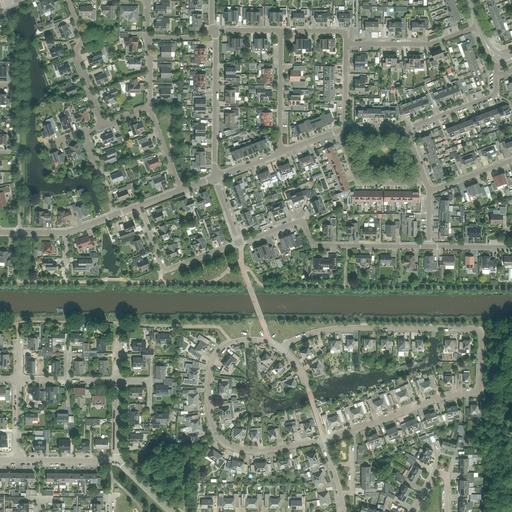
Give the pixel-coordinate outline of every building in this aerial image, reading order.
[(50,11),(45,0),(44,0),(40,2),(42,7),(38,8),(41,15),(44,14),(44,13),(50,11)] [(52,0),(45,0),(50,11),(50,12),(60,8),(57,1),(53,3),(52,0)] [(163,6),(156,6),(156,13),(166,13),(166,9),(169,9),(169,3),(163,3),(163,6)] [(445,13),(448,12),(457,9),(455,4),(446,7),(447,9),(445,10),(445,13)] [(490,13),(501,9),(500,7),(497,8),(496,5),(488,8),(490,13)] [(91,19),(96,19),(96,10),(92,10),(92,6),(88,6),(88,7),(80,7),(80,13),(82,13),(82,16),(91,16),(91,19)] [(114,19),(114,16),(114,7),(108,7),(108,8),(104,8),(103,13),(107,13),(107,19),(114,19)] [(138,20),(138,7),(121,7),(121,15),(129,15),(129,20),(130,21),(136,21),(138,20)] [(227,7),(224,7),(222,7),(222,14),(225,14),(225,21),(231,21),(231,12),(227,12),(227,7)] [(231,12),(231,21),(237,21),(237,14),(240,14),(240,7),(235,7),(235,11),(231,11),(231,12)] [(253,21),(253,12),(253,8),(243,8),(243,15),(247,15),(247,21),(253,21)] [(257,12),(253,12),(253,21),(259,21),(259,15),(263,15),(263,9),(257,8),(257,12)] [(276,21),(276,12),(272,12),(272,9),(267,9),(267,15),(270,15),(270,21),(276,21)] [(276,12),(276,21),(282,21),(282,15),(285,15),(285,9),(280,9),(280,12),(276,12)] [(447,18),(458,14),(457,9),(448,12),(450,17),(447,18)] [(492,19),(500,16),(499,12),(502,11),(501,9),(490,13),(492,19)] [(298,22),(298,13),(296,13),(296,10),(290,10),(290,16),(293,16),(293,21),(298,22)] [(298,13),(298,22),(304,22),(304,16),(307,16),(307,10),(301,10),(301,13),(298,13)] [(321,10),(316,10),(313,10),(313,16),(316,16),(316,22),(321,22),(321,10)] [(330,10),(327,10),(321,10),(321,22),(327,22),(327,16),(330,16),(330,10)] [(344,14),(341,14),(342,10),(335,10),(335,16),(338,16),(338,22),(344,22),(344,14)] [(344,14),(344,22),(349,22),(350,16),(352,16),(353,10),(347,10),(347,12),(344,12),(344,14)] [(202,14),(195,14),(195,11),(189,11),(189,16),(193,16),(193,20),(202,20),(202,14)] [(447,18),(449,23),(450,26),(457,23),(456,21),(460,19),(458,14),(447,18)] [(494,24),(505,20),(504,18),(501,19),(500,16),(492,19),(494,24)] [(371,31),(371,21),(365,21),(365,18),(362,18),(362,24),(365,24),(365,31),(371,31)] [(371,21),(371,31),(378,31),(378,24),(381,24),(381,18),(378,18),(378,21),(371,21)] [(395,31),(395,22),(391,22),(391,18),(385,18),(385,24),(388,24),(388,31),(395,31)] [(395,22),(395,31),(401,31),(401,25),(405,25),(405,18),(401,18),(401,22),(395,22)] [(418,23),(414,23),(414,18),(409,18),(408,25),(412,25),(412,31),(418,31),(418,23)] [(162,23),(156,23),(155,30),(166,30),(166,26),(169,26),(169,19),(162,19),(162,23)] [(418,23),(418,31),(425,31),(425,25),(428,25),(428,19),(425,19),(418,19),(418,23)] [(202,27),(202,20),(193,20),(193,24),(189,24),(189,30),(198,30),(198,27),(202,27)] [(496,30),(504,27),(503,24),(506,22),(505,20),(494,24),(496,30)] [(68,28),(66,24),(63,25),(62,21),(54,24),(56,29),(58,28),(62,38),(69,35),(67,29),(68,28)] [(498,35),(509,31),(508,29),(505,31),(504,27),(496,30),(498,35)] [(509,31),(498,35),(501,41),(508,38),(511,37),(510,33),(509,31)] [(137,46),(137,38),(128,37),(128,34),(120,33),(120,38),(126,38),(126,45),(129,45),(129,50),(136,51),(136,46),(137,46)] [(235,38),(229,38),(229,45),(226,45),(226,51),(235,51),(235,38)] [(241,38),(235,38),(235,51),(244,51),(244,45),(241,45),(241,38)] [(261,51),(261,39),(255,39),(255,45),(252,45),(252,51),(261,51)] [(261,51),(267,51),(270,51),(270,45),(267,45),(267,39),(261,39),(261,51)] [(302,39),(296,39),(296,44),(293,44),(293,51),(296,51),(296,53),(302,53),(302,49),(302,39)] [(311,42),(308,42),(308,39),(302,39),(302,49),(306,49),(306,51),(311,52),(311,42)] [(326,49),(326,39),(320,39),(320,45),(317,45),(317,52),(322,52),(322,49),(326,49)] [(335,39),(332,39),(326,39),(326,49),(330,49),(330,52),(335,52),(335,39)] [(460,53),(463,51),(471,48),(470,43),(465,45),(464,42),(457,45),(460,53)] [(172,47),(172,43),(158,43),(158,47),(161,47),(161,52),(171,52),(171,47),(172,47)] [(64,53),(61,45),(56,47),(54,44),(46,44),(48,50),(50,50),(52,57),(64,53)] [(195,55),(206,55),(206,48),(198,48),(198,46),(191,46),(191,50),(195,50),(195,55)] [(465,57),(473,53),(471,48),(463,51),(465,57)] [(94,57),(88,60),(91,67),(103,62),(103,61),(106,60),(105,56),(102,55),(105,54),(103,49),(100,49),(92,52),(94,57)] [(436,51),(439,60),(444,58),(445,62),(448,60),(446,53),(443,54),(441,49),(436,51)] [(437,60),(439,60),(436,51),(431,53),(433,58),(429,59),(432,66),(438,64),(437,60)] [(171,57),(171,52),(161,52),(161,57),(158,57),(158,60),(172,60),(172,57),(171,57)] [(467,62),(475,58),(473,53),(465,57),(467,62)] [(206,61),(206,55),(195,55),(195,59),(191,59),(191,64),(198,64),(198,61),(206,61)] [(367,55),(360,55),(355,55),(355,63),(367,63),(367,55)] [(391,64),(391,55),(385,55),(385,60),(382,60),(382,68),(386,68),(386,64),(391,64)] [(391,68),(399,68),(399,60),(396,60),(396,55),(391,55),(391,64),(391,68)] [(414,68),(414,55),(409,55),(409,61),(406,60),(406,68),(409,68),(414,68)] [(414,55),(414,68),(423,68),(424,61),(420,61),(420,55),(414,55)] [(129,67),(140,67),(140,61),(134,61),(134,57),(126,57),(126,61),(129,61),(129,67)] [(469,67),(477,64),(475,58),(467,62),(469,67)] [(0,66),(0,76),(7,76),(7,70),(10,70),(10,62),(3,62),(3,67),(0,66)] [(367,72),(367,63),(355,63),(355,72),(367,72)] [(59,70),(61,75),(71,71),(68,64),(58,68),(57,64),(53,66),(56,71),(59,70)] [(172,64),(163,64),(158,64),(158,68),(161,68),(161,73),(171,73),(171,68),(172,68),(172,64)] [(471,72),(479,69),(477,64),(469,67),(471,72)] [(226,74),(235,74),(235,71),(240,71),(240,65),(232,65),(232,68),(226,68),(226,74)] [(261,75),(272,75),(272,69),(265,69),(265,66),(257,66),(257,70),(258,70),(258,75),(261,75)] [(300,76),(300,77),(301,77),(301,71),(305,71),(305,66),(293,66),(293,70),(291,70),(291,76),(300,76)] [(100,76),(95,78),(98,85),(108,81),(107,77),(110,76),(107,67),(102,69),(103,73),(100,75),(100,76)] [(473,77),(481,74),(479,69),(471,72),(473,77)] [(198,72),(191,72),(191,76),(193,76),(193,81),(206,81),(206,74),(198,74),(198,72)] [(171,78),(171,73),(161,73),(161,78),(158,78),(158,81),(172,81),(172,78),(171,78)] [(235,78),(235,74),(226,74),(226,81),(232,81),(232,84),(240,84),(240,78),(235,78)] [(475,82),(483,79),(481,74),(473,77),(475,82)] [(272,81),(272,75),(261,75),(261,80),(257,80),(257,84),(265,84),(265,81),(272,81)] [(291,76),(290,76),(290,82),(292,82),(292,86),(304,86),(304,81),(300,81),(300,77),(300,76),(291,76)] [(355,85),(364,85),(364,82),(367,82),(367,77),(360,77),(360,80),(355,80),(355,85)] [(126,85),(126,92),(129,92),(140,93),(140,85),(137,85),(137,79),(131,79),(131,85),(129,85),(126,85)] [(474,88),(477,87),(485,84),(483,79),(475,82),(472,83),(474,88)] [(459,88),(461,87),(459,80),(456,81),(457,84),(452,86),(455,95),(460,93),(459,88)] [(193,85),(191,85),(191,90),(198,90),(198,87),(205,87),(206,81),(193,81),(193,85)] [(68,96),(77,92),(76,91),(77,88),(75,87),(74,85),(72,86),(71,82),(66,84),(66,85),(61,87),(62,91),(64,92),(66,91),(68,96)] [(172,85),(163,85),(158,85),(158,89),(161,89),(161,94),(170,94),(171,89),(172,89),(172,85)] [(364,89),(364,85),(355,85),(355,91),(360,91),(360,94),(368,94),(368,89),(364,89)] [(451,97),(447,88),(446,85),(444,86),(445,89),(442,90),(446,99),(451,97)] [(451,97),(455,95),(452,86),(447,88),(451,97)] [(226,96),(235,96),(235,93),(239,93),(239,87),(232,87),(232,90),(226,90),(226,96)] [(110,102),(111,104),(117,102),(115,95),(118,94),(116,88),(110,90),(111,94),(103,97),(105,100),(104,102),(106,103),(107,104),(110,102)] [(432,92),(430,88),(428,89),(431,99),(434,98),(436,102),(441,100),(437,91),(433,93),(432,92)] [(272,100),(272,92),(265,92),(265,89),(257,89),(257,96),(261,96),(261,100),(272,100)] [(289,100),(300,100),(300,95),(305,95),(308,95),(308,90),(305,90),(293,90),(293,95),(290,94),(290,100),(289,100)] [(442,90),(437,91),(441,100),(446,99),(442,90)] [(426,96),(421,98),(424,107),(429,105),(428,100),(430,99),(428,93),(425,94),(426,96)] [(0,94),(0,104),(6,104),(6,108),(10,108),(10,101),(7,101),(7,94),(0,94)] [(170,99),(170,94),(161,94),(161,99),(158,99),(158,102),(171,102),(171,99),(170,99)] [(195,106),(205,107),(205,100),(200,100),(200,96),(192,96),(192,102),(195,102),(195,106)] [(234,100),(235,96),(226,96),(225,103),(231,103),(231,106),(238,106),(238,100),(234,100)] [(419,108),(424,107),(421,98),(416,99),(419,108)] [(414,110),(419,108),(416,99),(411,101),(414,110)] [(300,101),(300,100),(289,100),(289,106),(292,106),(292,110),(304,110),(304,105),(299,105),(299,101),(300,101)] [(410,112),(414,110),(411,101),(406,103),(410,112)] [(402,103),(398,105),(399,111),(403,109),(405,114),(410,112),(406,103),(403,104),(402,103)] [(511,111),(509,105),(507,106),(507,105),(501,107),(505,115),(510,113),(509,111),(511,111)] [(205,113),(205,107),(195,106),(195,113),(193,113),(193,117),(201,117),(201,113),(205,113)] [(354,110),(354,117),(357,117),(363,117),(363,106),(361,106),(361,109),(357,109),(357,110),(354,110)] [(500,117),(505,115),(501,107),(496,109),(500,117)] [(495,119),(500,117),(496,109),(491,111),(495,119)] [(59,119),(64,130),(71,127),(69,120),(72,119),(68,110),(65,111),(64,113),(65,116),(59,119)] [(225,119),(234,119),(234,116),(238,116),(238,110),(231,110),(231,113),(225,113),(225,119)] [(261,119),(272,119),(272,113),(264,113),(264,110),(257,110),(257,114),(261,114),(261,119)] [(81,120),(82,123),(89,120),(86,111),(79,113),(79,114),(74,116),(76,122),(81,120)] [(489,121),(495,119),(491,111),(486,112),(489,121)] [(484,123),(489,121),(486,112),(481,114),(484,123)] [(322,115),(326,125),(329,124),(328,123),(333,121),(330,113),(327,114),(326,113),(322,115)] [(479,125),(484,123),(481,114),(476,116),(479,125)] [(323,127),(326,125),(322,115),(318,116),(318,117),(315,119),(318,127),(322,125),(323,127)] [(474,126),(479,125),(476,116),(471,118),(471,119),(472,119),(474,127),(474,126)] [(42,132),(44,137),(54,133),(52,126),(55,125),(53,118),(46,120),(47,124),(43,126),(45,130),(42,132)] [(234,123),(234,119),(225,119),(225,126),(231,126),(231,129),(238,129),(238,123),(234,123)] [(272,119),(261,119),(257,119),(257,123),(257,128),(264,128),(264,125),(272,125),(272,119)] [(313,129),(318,127),(315,119),(311,120),(310,119),(306,120),(310,131),(313,130),(313,129)] [(475,128),(474,126),(474,127),(472,119),(471,119),(467,121),(470,130),(470,129),(471,132),(473,131),(472,129),(475,128)] [(307,132),(310,131),(306,120),(302,122),(303,123),(299,125),(302,133),(307,131),(307,132)] [(465,131),(470,130),(467,121),(461,123),(465,131)] [(140,132),(145,130),(142,123),(138,124),(137,123),(130,126),(133,135),(141,133),(140,132)] [(195,133),(205,133),(205,126),(200,126),(200,123),(192,123),(192,129),(195,129),(195,133)] [(460,133),(465,131),(461,123),(456,125),(460,133)] [(297,134),(302,133),(299,125),(295,126),(295,125),(290,126),(294,137),(298,136),(297,134)] [(454,135),(460,133),(456,125),(451,127),(454,135)] [(449,137),(454,135),(451,127),(446,129),(443,130),(446,136),(449,135),(449,137)] [(104,144),(115,140),(112,133),(101,137),(104,144)] [(205,139),(205,133),(195,133),(195,136),(192,136),(192,142),(200,142),(200,139),(205,139)] [(431,140),(430,137),(432,136),(431,133),(428,134),(429,135),(421,138),(423,143),(431,140)] [(262,137),(259,138),(260,140),(260,141),(264,149),(269,147),(267,142),(270,141),(267,135),(262,137)] [(141,144),(144,151),(153,147),(151,140),(149,141),(147,137),(138,140),(139,145),(141,144)] [(264,149),(260,141),(257,142),(256,139),(254,140),(255,142),(258,151),(264,149)] [(431,140),(423,143),(425,148),(433,145),(435,144),(433,139),(431,140)] [(258,151),(255,142),(252,144),(251,140),(249,141),(253,153),(258,151)] [(248,155),(253,153),(249,141),(244,143),(248,155)] [(511,150),(511,146),(510,142),(505,143),(504,141),(501,142),(504,148),(506,147),(508,152),(511,150)] [(248,155),(244,143),(239,145),(243,156),(248,155)] [(81,154),(77,144),(70,147),(71,149),(65,151),(68,158),(73,156),(73,157),(81,154)] [(427,153),(435,150),(437,149),(435,144),(433,145),(425,148),(427,153)] [(488,147),(492,158),(497,156),(495,151),(498,150),(496,144),(488,147)] [(238,158),(243,156),(239,145),(234,146),(238,158)] [(233,160),(238,158),(234,146),(226,149),(228,156),(231,155),(233,160)] [(323,156),(335,151),(333,146),(325,149),(326,152),(322,154),(323,156)] [(487,160),(492,158),(488,147),(480,150),(482,156),(485,155),(487,160)] [(107,156),(103,157),(106,164),(116,161),(115,156),(117,155),(115,149),(106,152),(107,156)] [(196,158),(205,158),(205,152),(199,152),(199,149),(192,149),(192,154),(196,154),(196,158)] [(428,158),(437,155),(435,150),(427,153),(428,158)] [(59,155),(58,151),(51,154),(52,157),(51,158),(53,163),(58,161),(58,163),(66,160),(63,153),(59,155)] [(329,160),(337,157),(335,151),(323,156),(324,158),(328,156),(329,160)] [(466,155),(470,166),(476,164),(474,159),(476,158),(474,152),(466,155)] [(466,155),(461,157),(460,154),(457,155),(461,164),(463,163),(465,168),(470,166),(466,155)] [(304,157),(307,165),(310,164),(312,168),(317,166),(314,159),(312,160),(310,155),(304,157)] [(430,163),(439,160),(437,155),(428,158),(430,163)] [(150,168),(160,165),(157,158),(151,160),(149,157),(143,159),(145,164),(147,171),(148,171),(150,170),(151,169),(150,168)] [(304,167),(307,165),(304,157),(299,159),(300,164),(297,166),(300,173),(306,171),(304,167)] [(327,167),(339,162),(337,157),(329,160),(330,163),(326,164),(327,167)] [(205,165),(205,158),(196,158),(196,162),(192,162),(192,167),(199,167),(199,165),(205,165)] [(432,168),(442,165),(441,160),(439,160),(430,163),(432,168)] [(333,171),(341,167),(339,162),(327,167),(328,169),(332,167),(333,171)] [(288,177),(296,173),(294,167),(291,168),(289,163),(283,165),(287,173),(286,173),(288,177)] [(283,174),(286,173),(287,173),(283,165),(278,167),(280,172),(277,173),(279,180),(285,178),(283,174)] [(442,170),(441,168),(443,167),(442,165),(432,168),(434,174),(442,170)] [(331,177),(343,173),(341,167),(333,171),(334,174),(331,175),(331,177)] [(117,173),(111,175),(113,183),(124,179),(123,177),(126,176),(124,170),(117,173)] [(442,170),(434,174),(436,179),(444,176),(442,170)] [(267,184),(270,183),(276,181),(273,175),(270,176),(268,171),(263,173),(267,184)] [(259,187),(267,184),(263,173),(257,175),(259,180),(256,181),(259,187)] [(337,181),(345,178),(343,173),(331,177),(332,180),(336,178),(337,181)] [(499,175),(502,184),(506,183),(507,186),(511,185),(510,178),(507,179),(505,173),(499,175)] [(160,185),(167,183),(164,176),(162,177),(160,174),(150,177),(152,181),(153,180),(157,189),(161,187),(160,185)] [(496,186),(502,184),(499,175),(493,177),(495,183),(491,185),(494,191),(497,189),(496,186)] [(335,188),(347,184),(345,178),(337,181),(338,185),(335,186),(335,188)] [(233,193),(242,190),(239,184),(243,183),(242,180),(236,182),(237,185),(231,187),(233,193)] [(472,185),(475,194),(478,193),(480,197),(486,195),(483,186),(479,187),(478,183),(472,185)] [(346,191),(350,189),(347,184),(335,188),(336,190),(340,189),(341,192),(346,191)] [(472,196),(475,194),(472,185),(466,188),(467,192),(464,193),(467,202),(473,200),(472,196)] [(119,193),(117,194),(119,200),(129,196),(127,190),(128,190),(127,186),(118,190),(119,193)] [(4,193),(10,192),(9,187),(1,188),(1,192),(0,192),(0,206),(7,205),(4,193)] [(235,199),(244,196),(242,190),(233,193),(235,199)] [(309,198),(311,192),(307,190),(296,194),(299,202),(305,200),(303,195),(305,194),(306,197),(309,198)] [(320,195),(317,196),(315,191),(312,190),(311,192),(309,198),(311,199),(314,198),(315,200),(310,202),(312,208),(324,203),(322,200),(322,198),(322,197),(321,196),(320,195)] [(203,204),(210,202),(206,191),(199,194),(201,198),(196,199),(199,205),(203,204)] [(347,193),(346,191),(341,192),(336,194),(339,197),(340,199),(346,197),(348,194),(347,193)] [(299,202),(296,194),(293,195),(292,192),(285,194),(288,200),(291,199),(293,204),(299,202)] [(448,206),(448,200),(452,200),(452,194),(448,194),(448,197),(439,197),(439,202),(441,202),(441,206),(448,206)] [(244,196),(235,199),(238,205),(244,203),(245,206),(251,204),(250,201),(246,202),(244,196)] [(195,206),(192,200),(187,202),(186,199),(179,201),(183,212),(190,209),(189,208),(195,206)] [(275,204),(279,215),(285,213),(283,208),(286,207),(283,200),(275,204)] [(324,203),(312,208),(314,214),(316,213),(317,216),(326,212),(324,207),(322,208),(320,205),(324,204),(324,203)] [(80,218),(87,215),(83,204),(76,207),(75,204),(71,205),(74,212),(77,211),(80,218)] [(273,217),(279,215),(275,204),(266,207),(270,216),(273,215),(273,217)] [(439,209),(439,214),(441,214),(441,217),(450,217),(450,215),(450,211),(448,211),(448,206),(441,206),(441,209),(439,209)] [(243,220),(252,217),(249,211),(253,210),(252,207),(246,209),(247,212),(241,214),(243,220)] [(490,214),(490,224),(502,224),(502,216),(506,216),(506,207),(499,207),(499,214),(490,214)] [(157,213),(152,215),(155,222),(164,218),(162,212),(164,211),(162,208),(156,210),(157,213)] [(66,211),(58,211),(58,223),(66,223),(66,219),(68,218),(72,217),(70,211),(66,212),(66,211)] [(51,220),(51,212),(44,212),(36,212),(35,223),(43,223),(43,220),(51,220)] [(253,227),(259,225),(255,216),(252,217),(243,220),(245,226),(252,224),(253,227)] [(439,219),(439,225),(441,225),(441,228),(448,228),(448,222),(450,223),(450,219),(450,217),(441,217),(441,219),(439,219)] [(323,235),(331,235),(331,227),(335,227),(336,218),(331,218),(330,225),(323,225),(323,235)] [(408,236),(416,236),(417,221),(414,221),(414,218),(406,218),(406,221),(408,221),(408,236)] [(379,231),(380,220),(374,220),(374,227),(364,227),(364,236),(369,236),(369,235),(371,235),(371,236),(376,236),(376,231),(379,231)] [(386,225),(386,236),(395,236),(395,228),(399,229),(400,221),(395,221),(395,225),(386,225)] [(126,232),(119,234),(121,238),(135,233),(133,229),(136,228),(133,222),(123,226),(126,232)] [(357,230),(358,223),(350,223),(350,226),(347,226),(347,236),(354,236),(354,230),(357,230)] [(476,225),(475,224),(470,224),(469,225),(468,226),(465,226),(465,233),(469,233),(469,237),(480,237),(480,228),(477,228),(477,226),(477,225),(476,225)] [(162,231),(159,232),(161,239),(163,238),(164,240),(169,239),(169,236),(171,235),(168,229),(167,229),(166,225),(160,227),(162,231)] [(211,226),(207,228),(210,235),(212,241),(216,239),(218,242),(224,240),(224,239),(221,230),(214,233),(214,234),(211,226)] [(448,234),(448,228),(441,228),(440,231),(439,231),(439,237),(451,237),(451,234),(448,234)] [(295,238),(293,239),(291,234),(285,237),(290,248),(294,247),(295,248),(301,246),(298,237),(295,238)] [(206,247),(204,242),(205,242),(204,240),(202,237),(199,238),(198,235),(193,237),(192,236),(189,237),(193,248),(198,246),(199,249),(206,247)] [(90,247),(96,245),(93,238),(89,239),(88,236),(80,239),(75,240),(76,243),(75,244),(75,245),(76,247),(77,247),(78,249),(89,245),(90,247)] [(130,243),(131,245),(134,244),(137,250),(143,248),(140,239),(135,241),(134,237),(122,241),(123,245),(130,243)] [(290,248),(285,237),(279,239),(282,245),(278,247),(281,254),(285,252),(284,252),(290,250),(290,248)] [(57,256),(57,248),(53,248),(53,247),(52,246),(52,245),(51,243),(50,244),(49,243),(46,243),(45,243),(44,243),(43,244),(43,245),(43,246),(43,253),(50,253),(50,256),(57,256)] [(170,250),(166,251),(168,258),(179,254),(176,248),(179,247),(177,243),(174,244),(174,243),(168,246),(170,250)] [(272,246),(269,247),(267,243),(261,246),(264,255),(267,254),(269,259),(276,256),(272,246)] [(260,257),(264,255),(261,246),(254,248),(256,254),(253,255),(256,263),(261,261),(260,257)] [(8,251),(0,251),(0,257),(0,258),(0,262),(0,261),(0,262),(5,262),(5,266),(11,266),(11,260),(8,260),(8,251)] [(336,269),(336,255),(330,255),(330,260),(322,260),(322,259),(314,259),(314,269),(322,269),(322,267),(329,267),(329,269),(336,269)] [(366,264),(366,263),(371,263),(371,260),(371,258),(370,258),(370,255),(364,255),(364,257),(361,257),(361,255),(355,255),(355,263),(360,263),(360,264),(361,265),(361,266),(362,266),(363,266),(363,267),(364,266),(365,266),(366,265),(366,264)] [(147,259),(142,261),(141,256),(133,259),(136,267),(138,266),(140,271),(144,270),(144,269),(150,267),(147,259)] [(391,256),(380,256),(380,263),(390,263),(390,266),(396,266),(396,259),(390,259),(391,256)] [(412,271),(417,271),(418,264),(414,264),(414,256),(406,256),(406,259),(403,259),(403,265),(406,265),(406,268),(412,268),(412,271)] [(436,270),(436,262),(433,262),(433,256),(425,256),(425,259),(424,259),(424,267),(431,267),(431,270),(436,270)] [(439,261),(439,268),(444,268),(444,265),(454,265),(454,257),(447,257),(447,256),(443,256),(443,261),(439,261)] [(474,257),(465,256),(465,268),(473,268),(473,273),(477,273),(477,264),(473,264),(474,257)] [(502,265),(504,265),(511,265),(511,256),(502,257),(502,265)] [(496,270),(496,267),(496,260),(490,260),(490,257),(482,257),(482,267),(489,267),(489,270),(496,270)] [(52,260),(43,260),(43,266),(47,266),(46,270),(50,270),(50,271),(53,271),(53,270),(56,270),(57,263),(52,263),(52,260)] [(86,266),(92,266),(92,260),(79,260),(79,263),(75,263),(74,271),(86,271),(86,266)] [(169,334),(158,334),(158,332),(154,332),(154,340),(157,340),(157,343),(161,343),(161,342),(169,342),(169,343),(169,334)] [(53,338),(49,338),(49,348),(52,348),(53,345),(65,345),(65,334),(53,333),(53,338)] [(83,342),(83,334),(71,334),(71,342),(83,342)] [(198,346),(206,351),(209,346),(208,345),(211,342),(199,334),(197,339),(201,341),(198,346)] [(38,350),(38,338),(30,338),(30,350),(38,350)] [(98,350),(104,350),(106,350),(106,338),(98,338),(98,350)] [(353,338),(347,338),(347,348),(353,348),(358,348),(358,341),(353,341),(353,338)] [(375,351),(375,345),(375,340),(370,340),(370,338),(364,338),(364,348),(367,348),(367,351),(375,351)] [(387,339),(381,338),(381,348),(384,348),(384,351),(392,352),(392,342),(387,342),(387,339)] [(398,345),(398,352),(409,352),(409,342),(404,342),(404,339),(398,339),(398,341),(397,342),(397,343),(397,344),(397,345),(398,345)] [(416,352),(416,349),(416,348),(422,348),(422,339),(416,339),(416,342),(412,342),(412,352),(416,352)] [(451,339),(445,339),(445,342),(444,342),(444,343),(444,344),(444,345),(445,346),(445,349),(448,349),(448,352),(455,352),(455,346),(456,346),(456,340),(451,340),(451,339)] [(463,342),(459,342),(459,349),(460,349),(460,353),(466,353),(466,349),(469,349),(470,339),(464,339),(463,342)] [(336,340),(330,340),(330,343),(329,344),(329,345),(329,346),(330,347),(330,350),(334,349),(334,353),(340,352),(340,346),(341,346),(341,340),(336,341),(336,340)] [(150,354),(150,350),(146,350),(146,342),(141,342),(134,342),(133,342),(133,351),(142,351),(142,354),(150,354)] [(203,355),(206,351),(198,346),(195,350),(191,347),(188,351),(200,359),(202,355),(203,355)] [(312,349),(310,351),(308,348),(300,353),(303,358),(306,356),(308,360),(317,355),(313,350),(312,349)] [(264,362),(261,365),(267,370),(273,362),(269,359),(271,357),(266,353),(261,360),(264,362)] [(0,368),(2,368),(2,365),(9,365),(9,363),(9,362),(9,354),(0,354),(0,368)] [(133,358),(133,367),(133,370),(145,370),(145,367),(145,358),(145,357),(150,357),(150,354),(142,354),(142,358),(133,358)] [(226,360),(233,365),(236,361),(237,362),(240,358),(234,354),(232,357),(229,355),(226,360)] [(35,361),(31,361),(31,356),(26,356),(26,361),(27,361),(27,373),(35,373),(35,361)] [(320,374),(319,369),(321,368),(319,365),(322,363),(318,357),(310,363),(312,366),(310,368),(315,376),(320,374)] [(59,361),(59,358),(56,358),(56,361),(52,361),(52,373),(60,373),(60,361),(59,361)] [(108,372),(108,360),(100,360),(100,372),(108,372)] [(230,370),(233,365),(226,360),(222,364),(225,366),(222,369),(227,374),(230,370)] [(83,373),(83,361),(75,361),(75,373),(83,373)] [(280,362),(274,369),(278,373),(277,373),(281,376),(286,371),(282,368),(284,366),(280,362)] [(189,374),(199,375),(199,370),(198,369),(199,365),(185,364),(185,368),(187,369),(187,374),(189,374)] [(164,382),(172,382),(172,378),(165,378),(165,374),(165,367),(165,366),(156,366),(156,378),(164,378),(164,382)] [(463,374),(459,373),(459,380),(463,381),(463,383),(469,384),(469,374),(463,374)] [(198,381),(199,375),(189,374),(189,379),(184,379),(183,383),(197,385),(197,380),(198,381)] [(425,382),(428,391),(433,389),(433,388),(437,387),(432,374),(428,376),(429,380),(425,382)] [(445,376),(445,386),(451,386),(451,383),(456,383),(456,376),(451,376),(451,374),(445,374),(445,376)] [(286,379),(281,382),(283,388),(287,386),(288,389),(290,388),(291,388),(292,388),(293,388),(294,387),(294,386),(297,385),(294,380),(293,380),(291,375),(286,378),(286,379)] [(219,383),(218,389),(228,389),(231,389),(232,379),(222,379),(222,383),(219,383)] [(428,391),(425,382),(420,384),(418,380),(413,382),(418,394),(423,392),(423,393),(428,391)] [(164,385),(156,385),(156,394),(164,394),(168,394),(172,394),(172,390),(168,389),(168,385),(172,386),(172,382),(164,382),(164,385)] [(401,392),(404,401),(409,399),(409,398),(413,396),(408,383),(404,385),(406,390),(401,392)] [(43,401),(43,391),(39,391),(39,387),(28,386),(28,393),(33,393),(33,398),(35,398),(35,401),(43,401)] [(43,391),(43,401),(47,401),(47,402),(53,402),(53,393),(58,393),(58,387),(47,387),(47,391),(43,391)] [(91,389),(86,389),(86,387),(74,387),(74,395),(85,395),(85,398),(91,398),(91,397),(92,397),(92,404),(105,405),(105,395),(91,395),(91,389)] [(142,397),(142,388),(130,388),(130,397),(130,396),(137,396),(137,397),(142,397)] [(228,394),(228,389),(218,389),(218,394),(221,394),(221,399),(228,399),(228,394)] [(404,401),(401,392),(396,394),(394,389),(390,391),(395,403),(399,402),(399,403),(404,401)] [(188,400),(198,400),(198,394),(197,394),(196,390),(183,390),(183,395),(188,395),(188,400)] [(378,401),(381,410),(387,408),(386,407),(390,405),(385,393),(379,395),(380,400),(378,401)] [(381,410),(378,401),(373,403),(371,398),(367,400),(372,412),(376,411),(376,412),(381,410)] [(198,400),(188,400),(189,405),(184,406),(184,410),(197,410),(197,405),(198,405),(198,400)] [(355,409),(358,418),(363,416),(363,415),(367,414),(363,401),(356,403),(358,408),(355,409)] [(222,408),(219,409),(220,414),(233,412),(233,410),(231,402),(222,404),(222,408)] [(466,409),(466,417),(471,417),(471,416),(476,416),(476,417),(481,417),(481,414),(481,407),(477,407),(477,404),(471,404),(471,409),(466,409)] [(454,419),(462,417),(461,411),(458,411),(457,405),(451,407),(454,419)] [(358,418),(355,409),(350,411),(349,406),(344,408),(348,420),(353,419),(353,420),(358,418)] [(446,420),(454,419),(451,407),(446,408),(447,413),(444,414),(446,420)] [(142,408),(136,408),(136,411),(130,411),(130,424),(139,424),(139,423),(138,423),(139,416),(139,411),(142,411),(142,408)] [(332,417),(335,426),(341,424),(340,423),(345,422),(340,409),(336,411),(337,415),(332,417)] [(30,410),(30,413),(26,413),(26,424),(32,424),(32,420),(37,420),(37,414),(40,414),(40,410),(30,410)] [(435,411),(429,413),(433,421),(434,424),(439,423),(442,422),(439,415),(437,416),(435,411)] [(68,422),(68,412),(57,412),(57,422),(68,422)] [(233,412),(220,414),(221,420),(224,419),(225,424),(227,428),(232,423),(231,418),(234,418),(233,412)] [(149,416),(149,426),(152,426),(152,427),(160,428),(160,422),(168,423),(168,420),(169,420),(169,418),(168,418),(168,414),(156,413),(156,416),(149,416)] [(426,420),(424,421),(426,427),(431,425),(434,424),(433,421),(429,413),(424,415),(426,420)] [(335,426),(332,417),(327,419),(326,414),(321,416),(326,428),(330,427),(330,428),(335,426)] [(192,426),(201,424),(200,419),(199,419),(198,415),(185,417),(186,422),(188,422),(189,427),(192,426)] [(410,420),(413,429),(414,432),(422,429),(420,423),(417,424),(415,418),(410,420)] [(305,433),(311,432),(310,427),(314,426),(313,419),(309,420),(309,423),(304,424),(304,423),(299,424),(300,431),(305,430),(305,433)] [(411,430),(413,429),(410,420),(405,422),(407,428),(404,429),(407,435),(412,433),(411,430)] [(296,421),(285,423),(286,427),(288,436),(294,435),(293,432),(298,431),(296,425),(296,421)] [(192,426),(189,427),(190,432),(188,432),(189,437),(202,434),(201,430),(202,430),(201,424),(192,426)] [(395,440),(400,438),(403,436),(401,430),(398,431),(396,426),(391,428),(394,436),(395,439),(395,440)] [(242,430),(236,429),(233,428),(232,430),(231,436),(234,437),(234,438),(240,439),(241,436),(245,437),(246,430),(242,429),(242,430)] [(257,438),(262,438),(261,428),(249,429),(250,432),(251,432),(252,441),(258,441),(257,438)] [(268,431),(270,440),(276,439),(275,436),(280,435),(279,428),(274,429),(268,431)] [(395,439),(394,436),(391,428),(386,430),(388,435),(385,436),(388,443),(390,442),(390,441),(395,439)] [(49,444),(49,430),(46,430),(46,435),(44,435),(44,440),(35,440),(35,450),(46,450),(46,444),(49,444)] [(149,431),(142,431),(142,434),(130,434),(130,443),(131,443),(131,442),(138,442),(138,443),(143,443),(143,434),(149,434),(149,431)] [(372,435),(376,447),(383,444),(381,438),(379,439),(377,433),(372,435)] [(368,450),(376,447),(372,435),(366,437),(368,442),(366,443),(368,450)] [(448,449),(450,441),(451,438),(447,437),(447,440),(443,439),(441,447),(448,449)] [(450,441),(448,449),(455,451),(456,447),(459,448),(461,442),(462,438),(458,437),(457,441),(457,443),(451,441),(450,441)] [(95,439),(95,445),(95,448),(108,448),(108,440),(95,439)] [(70,450),(70,440),(59,440),(59,450),(70,450)] [(89,450),(89,441),(77,441),(76,450),(89,450)] [(421,453),(429,457),(433,451),(425,447),(423,450),(420,448),(418,451),(421,453)] [(213,460),(218,452),(214,449),(212,451),(208,449),(204,454),(208,457),(209,457),(213,460)] [(219,469),(221,466),(225,460),(221,458),(223,455),(218,452),(213,460),(215,461),(213,464),(219,469)] [(309,461),(318,458),(316,453),(313,454),(313,452),(304,455),(305,459),(308,458),(309,461)] [(419,452),(415,458),(417,458),(416,459),(418,459),(425,464),(429,457),(421,453),(419,452)] [(459,458),(459,466),(468,466),(472,466),(472,458),(479,458),(479,455),(468,455),(468,459),(459,458)] [(284,467),(285,471),(295,469),(293,459),(289,460),(288,457),(283,458),(284,467)] [(279,468),(284,467),(283,458),(277,459),(278,462),(273,463),(275,470),(279,469),(279,468)] [(311,471),(318,469),(317,464),(320,464),(318,458),(309,461),(306,462),(308,467),(310,466),(311,471)] [(236,469),(238,460),(233,459),(232,462),(228,461),(226,468),(231,469),(231,468),(236,469)] [(238,460),(236,469),(242,470),(242,471),(246,472),(247,465),(243,464),(244,461),(238,460)] [(271,474),(271,471),(271,464),(266,464),(266,461),(260,462),(261,471),(263,471),(264,475),(271,474)] [(255,471),(261,471),(260,462),(255,462),(255,465),(250,465),(251,472),(255,472),(255,471)] [(411,472),(418,476),(422,470),(414,465),(411,472)] [(468,473),(468,466),(459,466),(459,473),(463,473),(463,477),(475,477),(474,477),(474,473),(468,473)] [(315,480),(324,477),(322,472),(319,473),(318,469),(311,471),(309,472),(312,481),(315,480)] [(418,476),(411,472),(407,470),(404,476),(397,472),(395,475),(398,477),(404,480),(406,477),(415,483),(418,476)] [(97,474),(91,474),(91,482),(97,482),(97,483),(97,484),(100,484),(99,484),(99,482),(100,482),(100,478),(97,478),(97,474)] [(317,490),(324,488),(323,484),(325,483),(324,477),(315,480),(316,485),(316,486),(317,490)] [(468,488),(468,482),(474,482),(474,478),(478,478),(478,477),(475,477),(463,477),(463,480),(459,480),(459,487),(468,488)] [(370,489),(370,481),(361,481),(361,489),(365,489),(365,492),(376,492),(376,489),(370,489)] [(400,491),(407,495),(411,489),(403,484),(400,491)] [(320,500),(329,498),(328,492),(325,493),(324,488),(317,490),(318,494),(319,494),(320,500)] [(400,491),(396,489),(395,492),(398,493),(396,497),(404,501),(407,495),(400,491)] [(395,496),(385,491),(385,490),(385,495),(387,496),(393,499),(395,496)] [(228,508),(228,498),(223,498),(223,494),(218,493),(218,507),(223,507),(223,508),(228,508)] [(246,494),(246,493),(242,493),(241,507),(246,507),(246,508),(251,508),(251,499),(246,499),(246,494)] [(228,498),(228,508),(234,508),(234,507),(238,507),(239,494),(234,494),(234,499),(228,498)] [(251,499),(251,508),(257,508),(257,507),(261,507),(262,494),(257,494),(257,499),(251,499)] [(274,509),(275,499),(269,499),(269,494),(265,494),(264,507),(269,507),(269,509),(274,509)] [(275,499),(274,509),(280,509),(280,507),(285,508),(285,494),(280,494),(280,499),(275,499)] [(207,508),(207,496),(199,495),(199,502),(201,502),(201,508),(207,508)] [(215,496),(212,496),(207,496),(207,508),(212,508),(213,502),(215,502),(215,496)] [(296,497),(296,496),(288,496),(288,503),(290,503),(290,509),(296,509),(296,497)] [(304,503),(304,497),(300,496),(299,497),(296,497),(296,509),(301,509),(302,503),(304,503)] [(24,497),(17,497),(12,497),(12,500),(13,500),(13,503),(15,503),(15,504),(15,505),(16,505),(17,509),(18,509),(29,509),(29,503),(24,503),(24,497)] [(329,498),(320,500),(321,505),(322,505),(322,506),(327,506),(327,504),(330,503),(329,498)]
